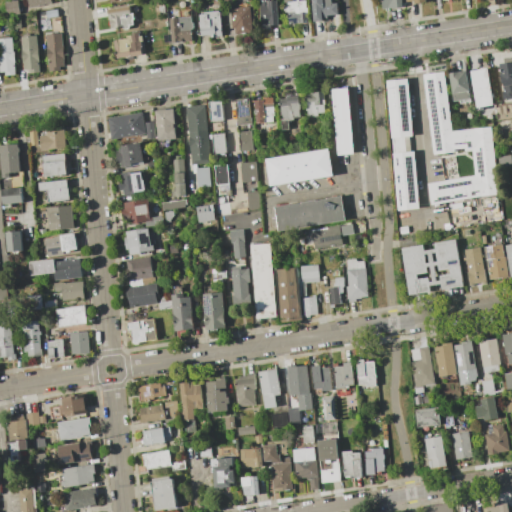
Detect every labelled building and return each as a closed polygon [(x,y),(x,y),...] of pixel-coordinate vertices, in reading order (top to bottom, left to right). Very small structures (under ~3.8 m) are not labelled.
[(5,2),(18,0),(20,14),(8,17),(5,2)] [(28,0),(52,0),(53,4),(30,8),(28,0)] [(257,0),(276,0),(278,24),(270,25),(271,28),(260,28),(257,0)] [(296,0),(297,1),(305,0),(306,22),(286,24),(284,0),(296,0)] [(329,0),(330,3),(336,2),(337,14),(321,15),(321,20),(312,21),(310,0),(329,0)] [(399,0),(400,6),(380,8),(379,0),(399,0)] [(129,5),(130,13),(132,13),(133,18),(131,18),(132,23),(128,24),(128,27),(122,28),(122,26),(109,27),(107,8),(129,5)] [(248,6),(250,33),(243,33),(233,34),(233,28),(230,28),(228,8),(248,6)] [(56,9),(57,16),(45,17),(44,10),(56,9)] [(203,14),(203,12),(219,10),(221,35),(209,36),(208,34),(200,35),(198,14),(203,14)] [(190,16),(191,40),(171,42),(169,17),(190,16)] [(14,28),(13,17),(20,17),(21,28),(14,28)] [(50,66),(49,67),(46,34),(62,33),(65,65),(59,66),(59,71),(50,71),(50,66)] [(112,40),(125,38),(125,35),(138,33),(139,35),(141,35),(142,40),(140,41),(142,54),(115,58),(112,40)] [(20,37),(37,35),(41,72),(25,74),(20,37)] [(5,71),(0,71),(0,38),(12,38),(14,68),(15,68),(16,74),(6,75),(5,71)] [(511,61),(511,98),(502,100),(501,91),(503,91),(499,63),(511,61)] [(469,71),(475,107),(492,104),(486,68),(469,71)] [(450,72),(453,101),(472,99),(468,70),(450,72)] [(424,75),(435,156),(474,151),(476,177),(429,185),(431,204),(496,192),(491,126),(452,129),(445,72),(424,75)] [(388,84),(393,141),(415,137),(410,80),(388,84)] [(347,87),(353,153),(336,155),(330,89),(347,87)] [(310,94),(310,92),(323,91),(324,112),(317,112),(318,114),(312,114),(312,113),(307,113),(307,109),(305,109),(304,95),(310,94)] [(284,99),(284,96),(298,95),(299,117),(292,117),(292,119),(287,120),(288,129),(280,129),(280,118),(282,118),(282,114),(280,114),(279,99),(284,99)] [(261,100),(261,98),(271,97),(273,115),(271,115),(272,121),(255,122),(253,100),(261,100)] [(248,98),(249,117),(250,117),(251,124),(237,125),(235,99),(248,98)] [(220,101),(222,120),(209,121),(208,102),(220,101)] [(204,104),(209,162),(190,164),(185,106),(204,104)] [(511,104),(511,116),(496,119),(494,107),(511,104)] [(173,108),(174,123),(172,123),(172,127),(174,127),(175,138),(157,140),(154,110),(173,108)] [(141,112),(145,133),(110,139),(107,117),(141,112)] [(152,121),(154,137),(146,139),(144,122),(152,121)] [(45,135),(45,127),(63,126),(65,148),(41,149),(40,135),(45,135)] [(36,130),(37,145),(29,145),(28,131),(36,130)] [(251,130),(252,149),(239,151),(238,131),(251,130)] [(224,133),(225,152),(212,153),(211,134),(224,133)] [(118,150),(117,145),(140,142),(143,161),(131,163),(132,166),(120,168),(119,162),(116,163),(114,151),(118,150)] [(0,166),(0,144),(17,143),(19,172),(9,173),(10,176),(1,177),(0,166)] [(328,148),(333,175),(270,185),(266,159),(328,148)] [(395,155),(399,213),(421,209),(416,153),(395,155)] [(64,154),(66,174),(44,176),(42,156),(64,154)] [(170,191),(174,191),(172,159),(173,159),(173,155),(180,155),(181,158),(182,158),(184,195),(170,196),(170,191)] [(511,168),(510,155),(498,156),(500,169),(511,168)] [(158,160),(159,167),(148,169),(147,162),(158,160)] [(255,161),(256,180),(241,182),(239,163),(255,161)] [(226,164),(228,183),(215,185),(213,165),(226,164)] [(208,167),(209,186),(196,187),(194,168),(208,167)] [(120,181),(119,173),(142,170),(145,192),(123,195),(122,194),(120,195),(119,190),(118,191),(117,181),(120,181)] [(66,179),(68,200),(46,202),(45,190),(38,190),(37,183),(66,179)] [(0,189),(20,187),(22,202),(2,204),(0,189)] [(258,190),(259,209),(246,210),(245,191),(258,190)] [(340,195),(344,220),(278,231),(274,207),(340,195)] [(144,221),(125,224),(125,220),(121,221),(120,217),(118,217),(117,212),(119,212),(119,208),(123,208),(122,202),(146,199),(149,213),(150,213),(151,216),(161,215),(163,224),(145,227),(144,221)] [(185,199),(186,207),(162,210),(161,202),(185,199)] [(211,204),(213,221),(197,223),(195,207),(211,204)] [(70,205),(73,227),(49,230),(46,208),(70,205)] [(338,225),(338,226),(351,223),(353,233),(340,235),(341,244),(333,246),(313,249),(309,230),(338,225)] [(126,237),(125,231),(147,227),(150,245),(152,244),(153,250),(128,254),(127,249),(125,249),(123,237),(126,237)] [(242,229),(244,256),(232,257),(231,242),(229,242),(228,230),(242,229)] [(20,231),(21,250),(6,251),(5,232),(20,231)] [(73,233),(76,249),(70,250),(71,252),(66,253),(66,251),(62,251),(63,253),(46,256),(43,239),(59,237),(59,235),(73,233)] [(422,245),(423,250),(434,248),(433,242),(455,239),(462,286),(441,289),(440,283),(428,285),(429,291),(408,294),(400,248),(422,245)] [(269,242),(276,316),(255,318),(249,244),(269,242)] [(502,244),(507,276),(489,279),(484,247),(502,244)] [(465,257),(464,250),(480,247),(485,283),(482,284),(482,282),(472,284),(472,285),(469,286),(465,261),(463,261),(462,258),(465,257)] [(126,268),(125,260),(130,259),(149,256),(150,259),(152,271),(153,276),(140,278),(127,280),(126,281),(124,269),(126,268)] [(53,262),(78,258),(81,276),(54,280),(53,272),(29,275),(28,262),(52,258),(53,262)] [(345,287),(347,286),(345,270),(348,270),(346,260),(355,259),(356,262),(363,261),(367,296),(360,297),(360,298),(354,299),(354,301),(347,301),(345,287)] [(317,264),(318,281),(301,282),(299,265),(317,264)] [(248,268),(249,281),(247,281),(248,305),(234,306),(230,266),(240,265),(240,269),(248,268)] [(299,320),(281,322),(275,269),(294,267),(299,320)] [(153,276),(154,282),(141,285),(140,278),(153,276)] [(343,292),(339,292),(340,303),(330,304),(328,288),(334,287),(333,278),(342,277),(343,286),(342,286),(343,292)] [(140,278),(141,285),(128,287),(127,280),(140,278)] [(82,281),(83,299),(60,301),(60,290),(54,290),(54,283),(82,281)] [(0,282),(6,282),(8,300),(0,300),(0,282)] [(156,282),(158,297),(159,301),(156,301),(156,303),(129,307),(127,297),(125,297),(124,287),(128,287),(141,285),(154,282),(156,282)] [(221,292),(225,328),(205,330),(201,293),(221,292)] [(183,293),(183,297),(189,296),(193,328),(174,330),(170,294),(183,293)] [(302,297),(311,297),(311,295),(314,294),(316,314),(308,314),(308,317),(303,317),(302,297)] [(159,301),(158,297),(169,296),(170,307),(157,309),(156,303),(156,301),(159,301)] [(83,305),(86,322),(57,327),(54,309),(83,305)] [(153,319),(156,339),(132,343),(130,330),(127,330),(125,323),(153,319)] [(37,321),(39,350),(40,350),(41,355),(27,356),(26,351),(23,351),(20,322),(37,321)] [(0,326),(9,325),(12,353),(14,353),(15,359),(6,360),(5,356),(0,356),(0,326)] [(86,331),(88,352),(70,354),(68,332),(86,331)] [(511,332),(511,362),(508,363),(506,353),(504,353),(501,334),(511,332)] [(486,338),(487,339),(495,338),(499,369),(483,372),(483,367),(481,367),(477,339),(486,338)] [(61,339),(63,356),(47,358),(46,340),(61,339)] [(460,344),(460,342),(470,340),(475,368),(457,371),(452,345),(460,344)] [(442,345),(441,343),(450,342),(455,374),(438,376),(433,347),(442,345)] [(413,362),(411,349),(428,346),(435,391),(428,392),(427,385),(421,386),(422,392),(414,394),(409,362),(413,362)] [(363,359),(363,362),(374,361),(376,385),(365,386),(365,384),(357,385),(355,360),(363,359)] [(342,365),(342,362),(351,362),(352,384),(344,385),(344,388),(335,389),(333,366),(342,365)] [(286,408),(297,407),(296,394),(288,395),(286,365),(294,365),(294,366),(306,365),(308,392),(309,392),(311,409),(298,410),(299,423),(287,423),(286,408)] [(319,365),(319,368),(328,367),(330,390),(321,390),(321,388),(312,389),(310,366),(319,365)] [(257,372),(275,368),(280,394),(274,395),(276,406),(264,408),(257,372)] [(511,371),(511,388),(506,389),(503,373),(511,371)] [(234,379),(238,379),(238,376),(246,375),(246,373),(253,373),(255,389),(253,389),(254,405),(236,406),(234,379)] [(215,381),(215,378),(224,377),(226,397),(228,397),(228,403),(226,403),(227,410),(207,412),(205,382),(215,381)] [(491,379),(494,394),(483,396),(480,381),(491,379)] [(191,382),(191,385),(199,384),(201,408),(192,409),(193,419),(183,420),(179,383),(191,382)] [(159,383),(159,387),(164,386),(165,395),(153,396),(153,399),(140,401),(137,386),(159,383)] [(61,407),(60,398),(82,395),(85,413),(62,416),(62,415),(59,415),(58,408),(61,407)] [(412,396),(419,395),(420,403),(414,404),(412,396)] [(333,396),(334,420),(322,420),(321,397),(333,396)] [(481,405),(480,399),(493,396),(497,417),(483,419),(483,416),(476,418),(474,406),(481,405)] [(176,400),(178,415),(170,416),(168,407),(164,407),(163,402),(176,400)] [(162,404),(164,418),(141,422),(139,408),(162,404)] [(437,406),(439,424),(416,427),(413,409),(437,406)] [(39,423),(37,411),(25,413),(27,425),(39,423)] [(270,413),(285,411),(287,427),(272,429),(270,413)] [(450,411),(453,425),(445,427),(443,412),(450,411)] [(7,438),(25,438),(26,416),(8,416),(7,438)] [(233,416),(234,428),(224,428),(223,416),(233,416)] [(58,429),(57,423),(89,418),(90,427),(88,427),(90,436),(60,441),(59,438),(55,439),(53,430),(58,429)] [(244,426),(244,425),(246,424),(246,426),(253,425),(254,434),(237,435),(236,427),(244,426)] [(493,432),(492,425),(501,424),(502,431),(505,431),(509,452),(488,456),(484,434),(493,432)] [(311,425),(312,444),(309,444),(309,442),(302,442),(301,426),(311,425)] [(143,437),(142,431),(169,427),(171,439),(167,440),(167,441),(143,444),(142,437),(143,437)] [(467,431),(471,457),(454,459),(451,433),(467,431)] [(441,436),(446,465),(431,467),(430,459),(427,459),(423,438),(441,436)] [(336,438),(339,480),(320,482),(317,440),(336,438)] [(25,439),(27,461),(8,463),(7,441),(25,439)] [(59,451),(58,446),(91,440),(94,459),(61,464),(60,459),(55,460),(54,452),(59,451)] [(265,445),(265,441),(285,440),(286,454),(279,454),(279,462),(271,463),(271,460),(263,461),(263,445),(265,445)] [(292,449),(314,447),(318,489),(311,489),(309,477),(294,479),(292,449)] [(363,451),(372,451),(372,448),(382,447),(383,471),(373,471),(374,474),(365,475),(363,451)] [(260,448),(261,466),(239,467),(238,449),(260,448)] [(168,450),(170,465),(147,468),(146,464),(143,465),(141,454),(168,450)] [(351,450),(351,453),(359,452),(361,476),(349,477),(349,475),(343,475),(341,451),(351,450)] [(233,457),(234,482),(230,483),(230,487),(214,488),(213,472),(211,472),(210,458),(233,457)] [(289,457),(291,489),(272,490),(270,464),(283,463),(282,457),(289,457)] [(172,464),(172,462),(184,460),(185,468),(172,470),(171,465),(172,464)] [(63,481),(61,469),(94,464),(95,473),(92,473),(94,482),(59,487),(59,482),(63,481)] [(153,481),(153,478),(169,476),(169,479),(171,478),(176,507),(155,510),(150,482),(153,481)] [(256,476),(258,494),(242,495),(241,477),(256,476)] [(43,481),(44,491),(36,492),(35,483),(43,481)] [(61,492),(95,487),(98,506),(64,511),(61,492)] [(34,489),(35,511),(19,511),(18,490),(34,489)] [(493,507),(493,503),(499,502),(499,504),(506,503),(507,511),(485,511),(485,508),(493,507)]
